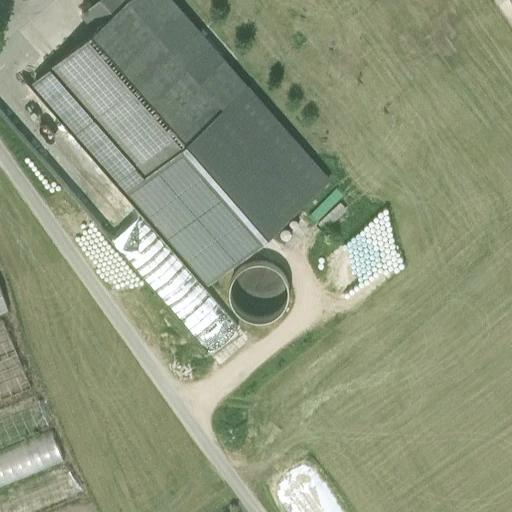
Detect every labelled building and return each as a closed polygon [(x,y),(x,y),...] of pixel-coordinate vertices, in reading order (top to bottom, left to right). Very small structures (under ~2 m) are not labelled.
[(126,0),(95,27),(35,79),(129,188),(211,283),(327,182),(245,88),(227,103),(137,0),(126,0)] [(95,0),(82,12),(95,27),(126,0),(95,0)] [(0,283),(0,316),(8,313),(0,283)] [(4,320),(0,321),(0,401),(33,388),(4,320)] [(37,399),(0,414),(0,454),(51,433),(37,399)] [(51,433),(0,454),(0,493),(65,466),(51,433)] [(65,466),(0,493),(0,511),(52,511),(80,501),(65,466)] [(84,511),(80,501),(52,511),(84,511)]
